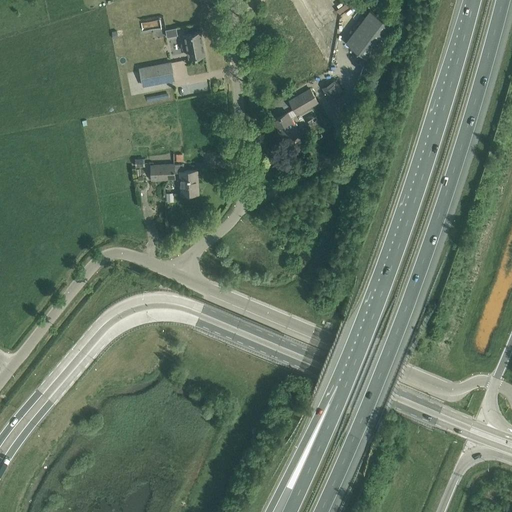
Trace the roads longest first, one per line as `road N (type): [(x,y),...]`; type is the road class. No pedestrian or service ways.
road 1 (motorway): [(319,511),(408,302),(503,0)]
road 2 (primary): [(129,320),(165,313),(197,321),(511,451)]
road 3 (primary): [(497,429),(183,302),(145,299),(116,310)]
road 4 (motorway): [(473,0),(422,174),(345,386)]
road 5 (unclassified): [(494,384),(446,390),(179,276)]
road 6 (unclassified): [(0,382),(99,258),(124,253),(179,276)]
road 7 (unclassified): [(244,210),(232,0)]
road 8 (motorway): [(0,471),(89,356),(129,320)]
road 9 (motorway): [(116,310),(0,439)]
road 10 (motorway): [(345,386),(325,399),(268,511)]
road 11 (motorway): [(345,386),(290,511)]
road 12 (unclassified): [(244,210),(349,148)]
